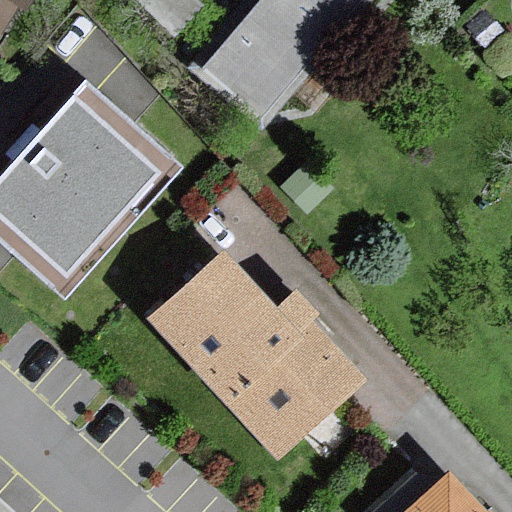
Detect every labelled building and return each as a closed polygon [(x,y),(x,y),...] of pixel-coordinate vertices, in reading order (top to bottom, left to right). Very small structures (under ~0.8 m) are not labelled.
[(0,0),(0,56),(41,0),(0,0)] [(270,0),(207,77),(272,131),(381,0),(270,0)] [(0,191),(0,238),(75,309),(198,178),(100,86),(0,191)] [(248,247),(159,328),(286,466),(375,385),(248,247)] [(491,511),(460,477),(420,511),(491,511)] [(0,511),(22,511),(0,492),(0,511)]
